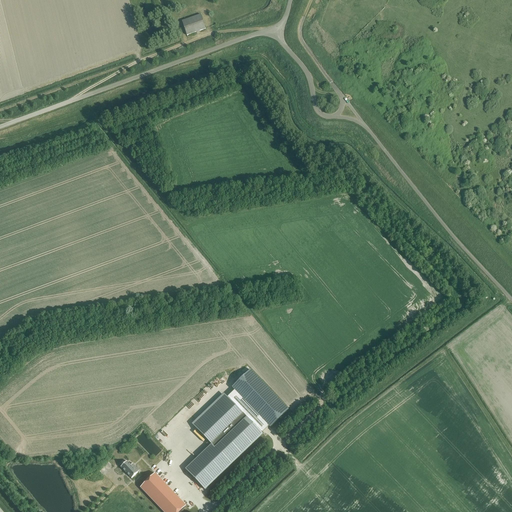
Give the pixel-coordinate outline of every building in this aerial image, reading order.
[(182,21),(187,35),(206,29),(201,15),(182,21)] [(250,369),(232,387),(270,427),(271,426),(289,409),(250,369)] [(189,473),(205,490),(263,434),(227,397),(195,428),(215,448),(189,473)] [(192,443),(198,440),(196,434),(189,437),(192,443)] [(109,458),(101,468),(105,472),(114,463),(109,458)] [(131,465),(127,461),(121,467),(131,478),(138,473),(137,472),(139,471),(132,464),(131,465)] [(140,487),(163,511),(179,511),(186,506),(155,473),(140,487)]
